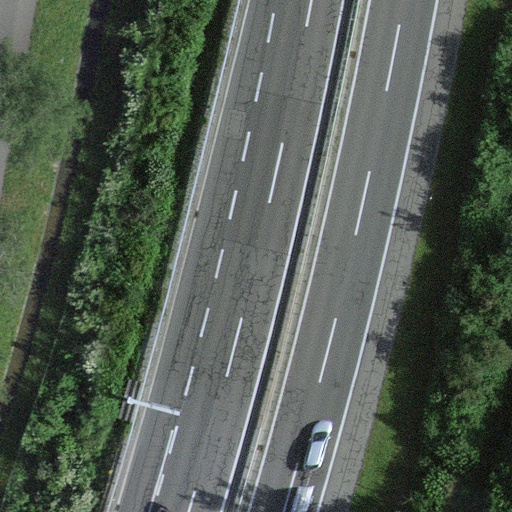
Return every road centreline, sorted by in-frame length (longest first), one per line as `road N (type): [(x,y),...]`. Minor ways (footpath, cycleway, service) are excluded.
road 1 (motorway): [(311,0),(261,243),(188,511)]
road 2 (motorway): [(285,511),(351,263),(404,0)]
